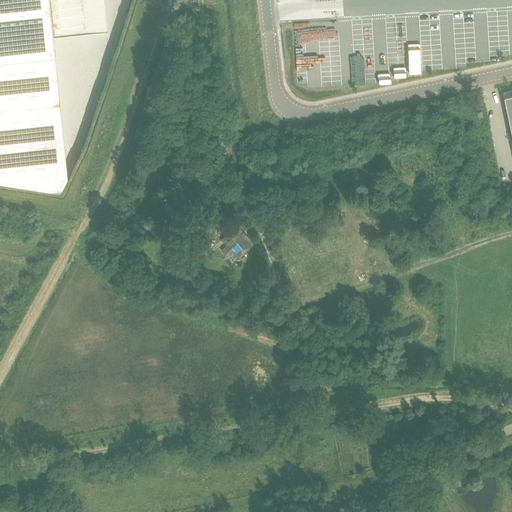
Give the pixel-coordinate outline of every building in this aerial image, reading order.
[(0,0),(0,61),(55,56),(49,0),(0,0)] [(55,56),(0,61),(0,186),(60,196),(67,183),(55,56)] [(511,95),(503,97),(506,113),(511,111),(511,95)] [(171,204),(161,213),(169,221),(172,219),(176,223),(182,229),(192,220),(180,209),(179,210),(171,204)] [(235,251),(239,256),(251,245),(235,227),(221,240),(227,246),(222,250),(228,257),(235,251)] [(203,236),(197,230),(188,237),(198,249),(207,242),(203,236)] [(330,277),(322,255),(321,255),(307,260),(298,263),(303,278),(317,273),(320,281),(325,279),(330,277)]
